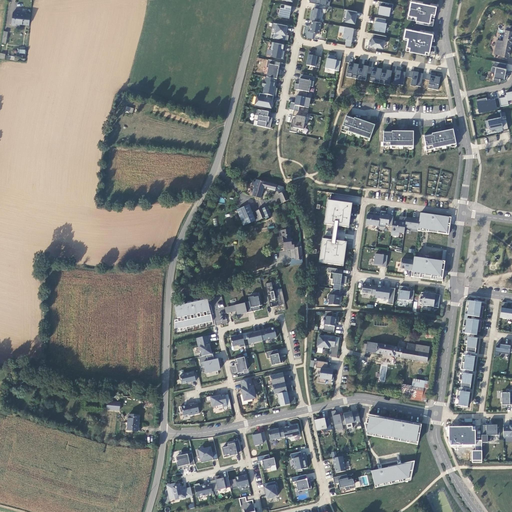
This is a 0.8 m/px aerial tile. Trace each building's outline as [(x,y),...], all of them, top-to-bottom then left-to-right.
[(423,2),(412,0),(410,0),(407,20),(416,21),(416,23),(433,27),(437,5),(423,2)] [(392,8),(393,4),(379,1),(377,13),(389,16),(391,8),(392,8)] [(312,20),(318,21),(320,11),(325,12),(326,5),(320,4),(315,3),(314,9),(312,9),(310,20),(312,20)] [(281,4),(279,15),(289,17),(291,6),(281,4)] [(357,11),(346,9),(344,16),(346,17),(345,21),(354,23),(357,11)] [(18,23),(29,25),(30,16),(15,13),(13,26),(18,27),(18,23)] [(385,23),(386,19),(376,17),(374,26),(375,26),(374,30),(385,32),(386,23),(385,23)] [(319,33),(321,22),(318,21),(312,20),(310,31),(319,33)] [(273,22),(272,28),(276,29),(274,37),(288,40),(289,35),(285,34),(287,25),(273,22)] [(506,56),(511,27),(511,26),(502,24),(499,39),(497,50),(495,49),(494,52),(494,54),(506,56)] [(353,28),(340,25),(339,31),(343,32),(342,38),(346,38),(345,45),(350,46),(353,28)] [(433,35),(433,32),(421,30),(419,31),(405,29),(403,40),(407,40),(405,51),(429,56),(432,41),(435,42),(433,35)] [(386,36),(373,33),(372,40),(369,40),(368,45),(383,48),(384,40),(385,40),(386,36)] [(284,44),(272,42),(271,49),(272,49),(271,56),(283,58),(284,52),(282,52),(282,50),(284,44)] [(306,65),(319,68),(321,57),(314,56),(315,52),(309,51),(306,65)] [(341,61),(334,60),(335,56),(328,55),(325,68),(339,71),(341,61)] [(277,79),(278,74),(280,75),(281,70),(279,70),(279,66),(274,65),(275,61),(268,59),(266,67),(268,68),(266,77),(277,79)] [(506,74),(504,74),(506,64),(493,61),(492,66),(491,66),(490,72),(494,72),(492,81),(499,82),(499,79),(505,80),(506,74)] [(346,77),(356,79),(358,68),(359,65),(349,63),(346,77)] [(366,81),(368,74),(369,66),(363,65),(363,69),(358,68),(356,79),(366,81)] [(379,83),(382,69),(369,66),(368,74),(371,74),(369,82),(379,83)] [(392,84),(403,85),(406,72),(395,70),(396,66),(393,66),(392,71),(392,72),(395,73),(392,84)] [(390,85),(392,72),(392,71),(382,69),(379,83),(390,85)] [(422,79),(423,73),(409,71),(408,78),(412,78),(411,85),(421,87),(422,79)] [(438,90),(440,77),(431,75),(431,74),(423,73),(422,79),(429,81),(428,88),(438,90)] [(306,97),(307,91),(309,92),(310,86),(313,87),(314,81),(314,77),(301,74),(299,84),(295,83),(294,89),(299,90),(298,96),(306,97)] [(275,83),(276,83),(277,79),(266,77),(265,81),(263,81),(262,86),(264,87),(263,94),(267,94),(276,96),(277,88),(275,88),(275,86),(275,83)] [(498,98),(500,106),(508,104),(507,100),(511,98),(511,90),(505,92),(506,94),(504,95),(504,96),(498,98)] [(260,93),(259,97),(256,96),(255,105),(271,108),(273,99),(267,98),(267,94),(263,94),(260,93)] [(295,103),(291,102),(289,109),(294,110),(298,111),(299,106),(304,107),(306,97),(298,96),(296,96),(295,103)] [(481,112),(497,109),(494,99),(490,100),(487,100),(486,99),(486,97),(475,100),(477,109),(480,109),(481,112)] [(269,117),(270,112),(258,109),(256,115),(258,115),(257,120),(258,120),(257,126),(270,128),(272,119),(269,119),(269,117)] [(303,129),(306,113),(298,111),(294,110),(292,116),(295,117),(295,119),(292,119),(289,131),(296,132),(297,128),(303,129)] [(355,118),(346,115),(341,129),(370,139),(375,125),(366,122),(365,126),(363,125),(364,121),(360,120),(361,118),(355,118)] [(500,117),(485,120),(486,126),(489,126),(490,129),(496,128),(496,131),(501,130),(500,127),(502,127),(503,130),(508,129),(506,118),(501,119),(500,117)] [(438,131),(432,134),(423,135),(426,150),(456,144),(453,129),(444,131),(445,135),(443,136),(442,131),(438,132),(438,131)] [(398,130),(392,131),(383,131),(383,146),(413,146),(413,131),(404,131),(404,136),(402,136),(402,131),(398,131),(398,130)] [(275,191),(277,185),(255,180),(255,182),(252,181),(251,185),(254,185),(253,189),(254,189),(253,197),(260,198),(263,188),(275,191)] [(282,203),(289,200),(284,187),(280,192),(280,194),(279,194),(282,203)] [(346,227),(347,221),(350,221),(351,213),(348,213),(349,209),(351,209),(352,203),(330,200),(329,208),(327,208),(326,213),(328,214),(327,224),(334,225),(338,226),(346,227)] [(265,218),(271,215),(268,206),(261,209),(265,218)] [(247,207),(237,211),(243,226),(253,222),(247,207)] [(261,209),(253,212),(256,221),(265,218),(261,209)] [(393,215),(385,214),(386,211),(381,211),(380,213),(379,226),(385,227),(385,225),(392,226),(393,221),(393,215)] [(366,224),(379,226),(380,213),(375,213),(375,216),(367,215),(366,224)] [(451,217),(420,213),(419,219),(418,229),(418,230),(420,231),(420,228),(427,229),(426,231),(431,232),(431,229),(438,230),(437,233),(449,234),(450,226),(448,225),(449,219),(451,219),(451,217)] [(406,217),(402,216),(401,222),(398,222),(393,221),(392,226),(391,230),(399,232),(404,233),(405,227),(406,217)] [(419,219),(406,217),(405,227),(412,228),(411,228),(418,229),(419,219)] [(286,250),(289,250),(288,239),(291,239),(291,229),(281,230),(281,236),(283,235),(284,247),(286,247),(286,250)] [(344,240),(344,238),(353,239),(354,231),(347,230),(347,231),(337,230),(336,237),(339,237),(338,240),(344,240)] [(332,240),(322,238),(322,243),(324,243),(323,252),(320,251),(320,256),(322,257),(321,263),(341,265),(342,255),(345,255),(347,242),(336,240),(332,240)] [(295,261),(302,261),(299,243),(292,243),(291,239),(288,239),(289,250),(294,249),(295,261)] [(388,255),(375,254),(373,265),(386,267),(388,255)] [(443,278),(445,261),(442,261),(428,259),(429,256),(425,256),(425,258),(414,257),(413,260),(412,270),(411,276),(413,277),(414,274),(420,274),(419,278),(422,278),(422,275),(431,276),(431,279),(433,280),(433,276),(443,278)] [(413,260),(402,258),(400,268),(405,269),(412,270),(413,260)] [(338,269),(329,267),(328,272),(331,273),(330,278),(333,279),(332,284),(341,285),(341,284),(346,284),(347,276),(342,276),(339,276),(339,274),(337,274),(338,269)] [(285,304),(282,288),(275,290),(276,293),(274,293),(271,282),(265,283),(269,303),(276,301),(274,295),(276,295),(279,305),(285,304)] [(375,294),(376,285),(368,284),(368,283),(363,283),(362,292),(375,294)] [(393,304),(395,288),(386,287),(383,287),(383,286),(376,285),(375,294),(375,297),(388,299),(388,303),(393,304)] [(414,291),(410,290),(410,291),(408,291),(408,287),(399,285),(398,299),(399,299),(399,301),(404,302),(405,300),(409,301),(409,299),(413,300),(414,291)] [(340,289),(333,288),(332,295),(328,294),(328,300),(329,300),(328,305),(339,305),(341,296),(339,296),(340,289)] [(440,294),(426,292),(425,295),(421,294),(420,299),(419,302),(422,302),(422,304),(433,306),(433,307),(439,307),(440,294)] [(249,301),(245,302),(245,303),(247,312),(252,311),(252,309),(253,309),(254,311),(260,309),(259,306),(262,305),(261,300),(259,301),(258,296),(254,297),(254,296),(249,297),(249,301)] [(207,298),(175,305),(175,307),(177,318),(180,317),(181,321),(178,322),(178,319),(175,320),(175,328),(179,327),(180,329),(213,321),(207,298)] [(481,302),(469,300),(467,315),(479,317),(481,306),(481,302)] [(245,303),(229,306),(230,312),(238,311),(239,314),(247,312),(245,303)] [(500,317),(511,318),(511,308),(501,307),(500,317)] [(337,313),(333,313),(333,311),(325,311),(324,316),(326,316),(325,324),(324,324),(324,329),(334,331),(335,322),(338,322),(338,317),(337,316),(337,313)] [(477,335),(477,331),(480,331),(482,320),(467,318),(465,333),(467,333),(469,334),(474,334),(477,335)] [(263,340),(277,337),(274,327),(268,329),(268,328),(260,330),(263,340)] [(244,334),(245,339),(248,339),(249,344),(263,340),(260,330),(252,332),(252,333),(247,334),(247,333),(244,334)] [(467,333),(466,337),(465,336),(464,344),(467,344),(466,351),(464,351),(464,355),(462,354),(460,369),(462,369),(461,372),(460,372),(459,380),(462,380),(461,387),(459,387),(459,390),(457,390),(455,405),(457,405),(456,407),(461,407),(461,406),(468,407),(470,392),(466,391),(463,391),(464,388),(467,388),(470,389),(472,374),(469,374),(466,373),(466,370),(469,370),(473,371),(475,356),(471,356),(468,355),(469,352),(472,352),(475,353),(477,338),(474,338),(469,337),(469,334),(467,333)] [(242,334),(235,336),(231,337),(233,346),(240,345),(240,347),(245,346),(244,340),(242,334)] [(198,353),(201,352),(202,356),(207,355),(213,354),(212,349),(211,349),(210,344),(211,344),(209,335),(196,338),(198,347),(196,347),(198,353)] [(324,336),(319,335),(317,347),(323,348),(323,347),(328,348),(329,345),(335,346),(335,345),(336,336),(324,335),(324,336)] [(406,349),(366,342),(365,351),(426,362),(429,348),(416,346),(415,344),(407,343),(406,349)] [(499,350),(495,349),(494,355),(499,356),(499,353),(509,354),(510,352),(510,345),(500,344),(499,350)] [(278,349),(266,352),(267,358),(270,358),(272,365),(283,363),(282,356),(279,357),(278,355),(279,355),(278,349)] [(199,357),(201,367),(204,366),(206,372),(220,369),(218,359),(208,361),(207,355),(202,356),(199,357)] [(235,359),(236,365),(231,366),(233,373),(238,372),(238,373),(244,372),(244,370),(247,369),(246,364),(248,364),(246,356),(235,359)] [(318,376),(318,382),(326,383),(326,379),(334,380),(334,374),(332,374),(333,369),(327,369),(328,362),(317,361),(316,367),(321,368),(320,376),(318,376)] [(180,375),(182,384),(196,380),(194,371),(190,372),(190,373),(180,375)] [(284,376),(283,372),(271,375),(273,385),(285,382),(284,378),(284,376)] [(416,399),(428,400),(431,380),(413,378),(412,387),(418,388),(416,399)] [(241,395),(243,405),(249,404),(248,403),(253,401),(252,397),(256,396),(251,379),(241,381),(243,389),(242,389),(243,395),(241,395)] [(278,393),(287,391),(286,388),(286,386),(285,382),(273,385),(275,394),(278,393)] [(412,387),(403,386),(401,397),(416,399),(418,388),(412,387)] [(511,404),(511,389),(507,389),(507,392),(502,392),(502,398),(501,398),(501,402),(502,402),(502,407),(507,407),(507,404),(511,404)] [(289,398),(287,391),(278,393),(281,406),(290,404),(289,400),(289,398)] [(223,407),(223,409),(226,410),(228,408),(232,407),(228,393),(216,396),(215,395),(206,397),(207,401),(211,400),(213,406),(217,405),(217,408),(223,407)] [(121,403),(108,402),(107,410),(120,411),(121,403)] [(190,415),(200,413),(197,403),(193,404),(193,403),(188,404),(188,405),(180,407),(181,412),(183,412),(184,415),(189,414),(190,415)] [(338,430),(343,429),(342,425),(340,415),(340,414),(337,415),(336,410),(332,411),(335,428),(337,427),(338,430)] [(352,412),(343,413),(344,415),(346,424),(360,421),(358,411),(352,413),(352,412)] [(421,426),(422,424),(368,414),(366,423),(364,423),(367,432),(373,433),(373,436),(375,436),(376,434),(382,435),(381,437),(384,438),(384,434),(389,435),(389,439),(393,439),(394,436),(399,437),(398,438),(399,438),(398,440),(400,441),(401,438),(407,440),(407,442),(409,442),(409,440),(418,442),(420,433),(418,432),(419,426),(421,426)] [(140,415),(130,415),(128,430),(138,430),(140,415)] [(331,425),(327,426),(325,420),(325,418),(314,420),(317,430),(323,429),(322,428),(326,427),(327,430),(332,429),(331,425)] [(481,425),(482,435),(482,441),(482,443),(488,443),(488,442),(491,442),(491,436),(500,436),(500,429),(497,429),(497,424),(491,424),(491,425),(481,425)] [(511,425),(510,426),(510,424),(503,424),(503,436),(511,436),(511,425)] [(285,437),(300,434),(297,425),(291,426),(291,425),(283,427),(283,430),(285,436),(285,437)] [(283,427),(275,429),(274,427),(268,429),(270,440),(276,438),(278,439),(281,438),(280,437),(285,436),(283,430),(283,427)] [(482,443),(482,441),(476,441),(475,427),(449,427),(449,442),(451,447),(475,447),(475,451),(472,451),(472,462),(482,462),(482,443)] [(264,431),(252,434),(255,445),(267,442),(264,431)] [(237,452),(242,451),(239,439),(234,440),(235,443),(227,444),(228,446),(222,447),(224,457),(238,454),(237,452)] [(211,447),(197,450),(198,456),(200,456),(201,462),(218,459),(216,451),(212,452),(211,447)] [(301,451),(291,454),(292,459),(294,458),(297,472),(303,470),(302,469),(308,467),(307,462),(305,463),(304,456),(302,456),(301,451)] [(192,452),(188,453),(188,452),(181,453),(182,455),(177,456),(176,457),(179,468),(195,464),(192,452)] [(257,457),(258,461),(262,460),(264,469),(270,468),(270,466),(276,465),(274,457),(270,458),(269,454),(257,457)] [(346,471),(343,456),(333,458),(334,466),(335,466),(336,473),(346,471)] [(413,470),(415,460),(401,463),(401,460),(397,461),(398,464),(388,466),(388,467),(382,468),(381,464),(378,465),(379,469),(372,470),(375,487),(378,487),(377,484),(383,483),(384,485),(384,483),(389,482),(390,484),(392,484),(392,481),(399,480),(399,482),(399,480),(400,479),(401,482),(404,481),(403,479),(409,478),(410,471),(413,470)] [(403,479),(404,481),(411,480),(413,470),(410,471),(409,478),(403,479)] [(239,487),(249,485),(247,473),(242,474),(243,475),(240,476),(235,477),(237,486),(239,487)] [(347,474),(333,477),(335,484),(340,482),(341,484),(339,484),(340,489),(345,488),(345,487),(349,486),(350,489),(355,488),(353,479),(348,480),(347,474)] [(214,490),(231,487),(228,477),(222,478),(221,475),(215,476),(216,480),(215,480),(212,481),(214,490)] [(300,475),(292,477),(293,482),(296,481),(298,491),(303,490),(303,491),(308,490),(308,489),(312,488),(311,482),(308,482),(307,478),(301,480),(300,475)] [(276,485),(275,481),(263,484),(265,494),(266,494),(266,495),(267,495),(268,499),(274,497),(273,496),(278,495),(277,489),(276,489),(275,485),(276,485)] [(191,488),(184,489),(180,489),(179,485),(176,486),(176,483),(168,485),(169,489),(168,489),(170,499),(179,497),(180,498),(193,495),(191,488)] [(197,497),(213,493),(212,491),(211,483),(206,484),(206,485),(200,486),(200,483),(194,484),(197,497)]
